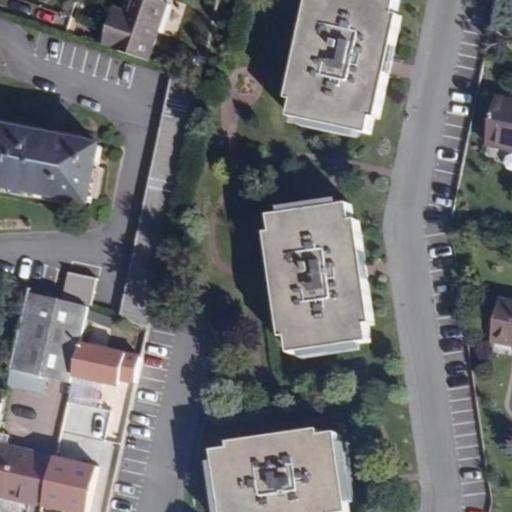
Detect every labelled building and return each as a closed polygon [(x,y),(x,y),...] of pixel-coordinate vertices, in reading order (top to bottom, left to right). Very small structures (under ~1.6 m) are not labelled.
[(114,12),(103,45),(148,60),(166,2),(161,0),(127,0),(125,10),(123,16),(114,12)] [(291,117),(370,134),(373,118),(379,118),(402,18),(395,16),(397,0),(311,0),(289,100),(295,101),(291,117)] [(116,7),(114,12),(123,16),(125,10),(116,7)] [(147,330),(201,83),(174,73),(120,317),(134,324),(147,330)] [(511,151),(511,101),(499,99),(489,147),(511,151)] [(0,185),(91,203),(102,146),(0,126),(0,185)] [(292,353),(371,342),(369,325),(374,324),(359,221),(354,221),(351,205),(272,217),(274,233),(269,234),(283,338),(289,337),(292,353)] [(64,298),(90,303),(95,278),(69,272),(64,298)] [(73,382),(82,338),(89,307),(30,293),(9,385),(41,392),(43,376),(73,382)] [(511,304),(503,303),(492,356),(511,360),(511,304)] [(94,340),(100,310),(89,307),(82,338),(94,340)] [(144,343),(147,330),(134,324),(130,339),(144,343)] [(350,511),(340,434),(322,436),(322,431),(232,443),(233,449),(216,451),(225,511),(350,511)] [(0,432),(0,443),(8,446),(11,435),(0,432)] [(0,494),(45,505),(46,497),(53,468),(55,456),(8,446),(0,443),(0,494)] [(53,468),(46,497),(76,504),(82,475),(53,468)]
